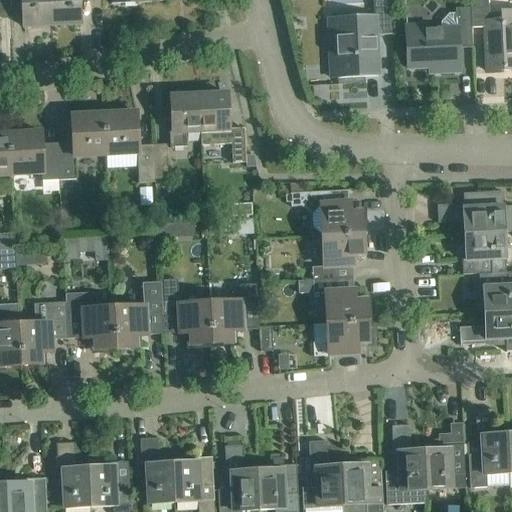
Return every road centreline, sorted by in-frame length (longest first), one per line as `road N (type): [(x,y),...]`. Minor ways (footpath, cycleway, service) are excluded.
road 1 (residential): [(0,413),(135,406),(407,372)]
road 2 (residential): [(0,87),(266,32)]
road 3 (residential): [(407,372),(395,149)]
road 4 (residential): [(395,149),(319,142),(295,124),(266,32)]
